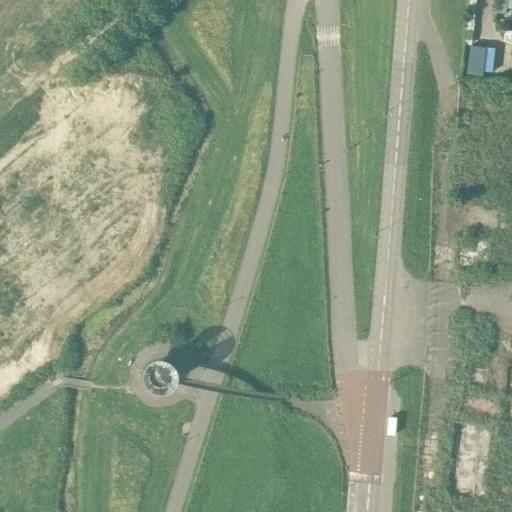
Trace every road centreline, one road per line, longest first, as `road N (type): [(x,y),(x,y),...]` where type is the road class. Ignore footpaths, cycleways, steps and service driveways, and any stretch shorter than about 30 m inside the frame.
road 1 (unclassified): [(174,511),(262,224),(297,0)]
road 2 (unclassified): [(373,444),(356,419),(346,365),(325,0)]
road 3 (secondary): [(408,0),(373,444)]
road 4 (residential): [(0,347),(54,266),(89,170),(105,69),(82,0)]
